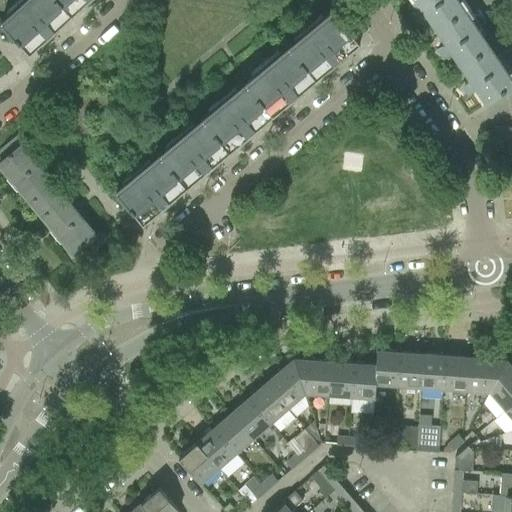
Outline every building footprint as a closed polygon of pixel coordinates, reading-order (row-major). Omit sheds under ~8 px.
[(71,15),(56,0),(25,0),(0,22),(29,54),(71,15)] [(56,0),(71,15),(87,0),(56,0)] [(416,0),(422,7),(413,13),(418,21),(427,15),(437,29),(466,9),(463,6),(459,0),(416,0)] [(466,9),(437,29),(446,43),(437,49),(443,58),(452,51),(461,66),(490,46),(484,36),(478,27),(480,26),(475,19),(473,20),(466,9)] [(333,10),(290,47),(316,78),(359,42),(333,10)] [(490,46),(461,66),(471,80),(462,86),(467,94),(476,88),(487,103),(488,102),(488,101),(511,85),(511,81),(507,73),(510,71),(500,55),(497,56),(490,46)] [(290,47),(246,83),(273,115),(316,78),(290,47)] [(246,83),(203,119),(229,151),(273,115),(246,83)] [(203,119),(160,155),(186,187),(229,151),(203,119)] [(511,127),(492,127),(491,140),(511,140),(511,127)] [(0,166),(36,209),(58,190),(20,146),(26,141),(20,134),(0,150),(0,166)] [(186,187),(160,155),(116,191),(143,223),(186,187)] [(408,165),(403,170),(421,187),(426,181),(428,179),(410,162),(408,165)] [(58,190),(36,209),(74,254),(73,255),(79,262),(108,238),(102,231),(97,235),(58,190)] [(375,384),(397,385),(400,352),(376,350),(375,364),(376,364),(375,384)] [(397,385),(420,387),(422,354),(400,352),(397,385)] [(420,387),(443,388),(445,355),(422,354),(420,387)] [(443,388),(465,390),(468,357),(445,355),(443,388)] [(465,390),(489,392),(505,360),(505,359),(468,357),(465,390)] [(308,406),(304,393),(293,359),(293,358),(265,382),(295,417),(308,406)] [(304,393),(328,394),(330,361),(293,359),(304,393)] [(489,392),(483,404),(495,418),(504,410),(511,402),(511,367),(505,360),(489,392)] [(328,394),(350,396),(353,363),(330,361),(328,394)] [(350,396),(349,412),(372,414),(374,398),(374,396),(375,384),(376,364),(375,364),(353,363),(350,396)] [(277,432),(295,417),(265,382),(248,397),(269,423),(277,432)] [(252,438),(269,423),(248,397),(230,412),(252,438)] [(505,410),(493,421),(504,434),(511,431),(511,402),(504,410),(505,410)] [(235,452),(252,438),(230,412),(213,427),(235,452)] [(415,450),(438,452),(440,426),(417,424),(415,450)] [(242,461),(235,452),(213,427),(196,442),(218,467),(225,476),(242,461)] [(287,443),(296,454),(301,460),(318,445),(303,429),(287,443)] [(447,444),(452,450),(463,441),(458,434),(447,444)] [(333,444),(347,445),(347,437),(334,436),(333,444)] [(347,437),(347,445),(360,446),(361,438),(347,437)] [(378,447),(392,448),(393,440),(379,439),(378,447)] [(393,440),(392,448),(406,449),(406,441),(393,440)] [(200,483),(218,467),(196,442),(178,458),(200,483)] [(454,457),(453,469),(461,470),(471,471),(472,452),(467,446),(463,449),(454,457)] [(301,460),(296,454),(285,463),(290,469),(301,460)] [(323,465),(316,470),(325,481),(320,486),(319,491),(325,498),(334,490),(340,485),(323,465)] [(511,473),(500,473),(499,495),(511,495),(511,473)] [(271,475),(261,483),(267,489),(277,481),(271,475)] [(453,475),(451,492),(463,493),(475,494),(476,482),(463,481),(460,480),(460,476),(453,475)] [(253,476),(244,484),(251,493),(256,499),(267,489),(261,483),(260,485),(253,476)] [(334,490),(349,508),(355,502),(340,485),(334,490)] [(158,487),(141,502),(148,511),(176,511),(178,511),(158,487)] [(272,511),(290,511),(289,510),(302,500),(294,490),(281,502),(282,504),(272,511)] [(494,494),(492,511),(511,511),(511,495),(499,495),(494,494)] [(148,511),(141,502),(129,511),(148,511)] [(349,508),(352,511),(363,511),(355,502),(349,508)] [(451,502),(449,511),(458,511),(459,502),(451,502)]
